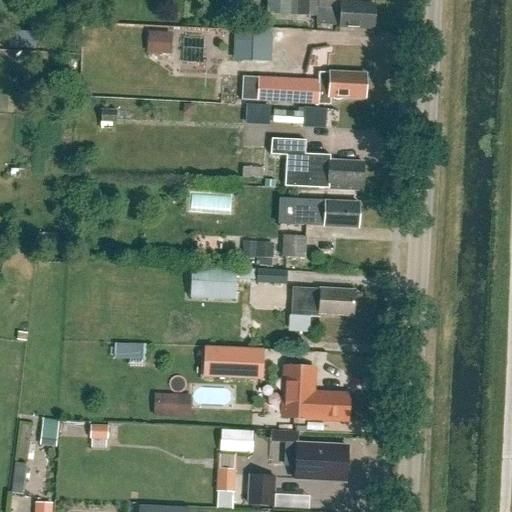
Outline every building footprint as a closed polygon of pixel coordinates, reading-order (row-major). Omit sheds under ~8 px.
[(317,8),(317,0),(267,0),(266,15),(286,16),(286,15),(315,17),(315,25),(339,27),(339,29),(361,31),(373,31),(374,6),(357,5),(340,4),(340,9),(317,8)] [(270,62),(271,33),(254,32),(253,61),(270,62)] [(148,34),(146,55),(163,56),(165,35),(148,34)] [(330,106),(330,98),(365,100),(366,75),(329,73),(329,74),(319,73),(319,80),(291,79),(257,78),(256,102),(289,104),(318,106),(330,106)] [(115,111),(102,110),(101,122),(115,123),(115,111)] [(272,112),(271,124),(301,126),(325,128),(326,111),(302,110),(302,114),(272,112)] [(362,190),(363,164),(331,163),(331,156),(306,155),(307,140),(272,138),(271,154),(287,155),(285,187),(331,189),(331,188),(362,190)] [(358,229),(359,204),(325,202),(325,201),(294,199),(292,225),(358,229)] [(303,259),(305,238),(281,236),(280,257),(303,259)] [(272,267),(273,260),(273,244),(243,243),(242,258),(255,259),(255,266),(272,267)] [(235,301),(237,269),(190,267),(189,299),(235,301)] [(285,286),(286,272),(256,270),(255,284),(285,286)] [(354,292),(292,288),(291,316),(320,318),(320,315),(353,316),(354,292)] [(145,345),(114,344),(114,360),(144,360),(145,345)] [(262,352),(205,349),(204,378),(261,380),(262,352)] [(313,385),(314,369),(285,368),(283,418),(347,420),(348,397),(317,395),(316,394),(306,394),(306,385),(313,385)] [(148,393),(147,416),(186,416),(186,393),(148,393)] [(58,422),(42,420),(40,446),(56,448),(58,422)] [(107,427),(90,427),(90,440),(107,441),(107,427)] [(250,453),(251,432),(219,431),(218,452),(250,453)] [(346,483),(347,447),(297,444),(295,480),(346,483)] [(14,463),(11,493),(23,495),(27,465),(14,463)] [(232,493),(233,470),(216,470),(215,493),(216,493),(215,509),(230,510),(231,493),(232,493)] [(247,475),(246,506),(272,507),(274,477),(247,475)]
